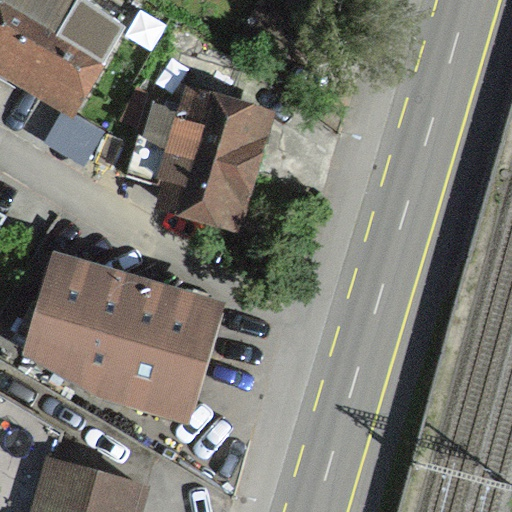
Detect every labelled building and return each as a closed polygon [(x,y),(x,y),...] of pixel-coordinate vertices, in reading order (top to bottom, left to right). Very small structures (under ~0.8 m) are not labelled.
[(0,0),(0,74),(18,85),(50,32),(56,35),(76,0),(0,0),(0,1),(0,0)] [(50,32),(18,85),(62,111),(73,118),(76,113),(127,29),(80,0),(76,0),(56,35),(50,32)] [(308,22),(262,0),(260,0),(250,21),(297,44),(308,22)] [(184,84),(176,109),(153,102),(143,135),(142,139),(164,146),(257,172),(275,110),(184,84)] [(107,132),(76,113),(73,118),(62,111),(44,143),(85,167),(107,132)] [(257,172),(164,146),(142,139),(143,135),(138,133),(126,176),(159,185),(152,209),(239,234),(257,172)] [(225,302),(53,251),(22,355),(100,400),(190,424),(225,302)] [(0,511),(31,511),(47,454),(56,457),(64,432),(0,395),(0,511)] [(56,457),(47,454),(31,511),(141,511),(150,483),(56,457)]
